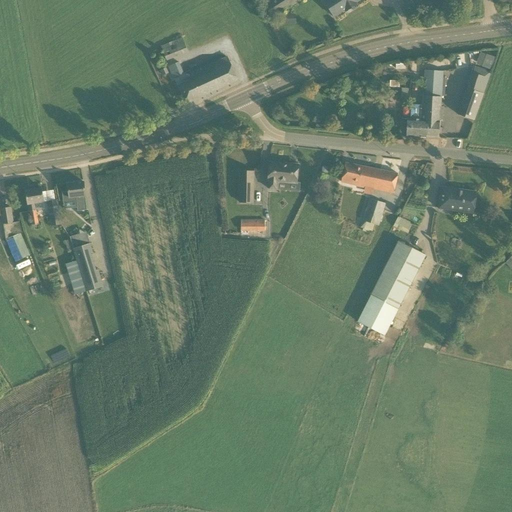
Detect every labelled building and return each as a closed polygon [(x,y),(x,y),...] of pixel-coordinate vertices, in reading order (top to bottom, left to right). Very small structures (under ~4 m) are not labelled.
[(260,0),(272,18),(299,0),(260,0)] [(325,0),(323,1),(334,17),(344,10),(345,12),(357,4),(356,2),(359,0),(325,0)] [(284,23),(295,22),(294,15),(284,15),(284,23)] [(182,38),(160,47),(166,61),(188,52),(182,38)] [(484,62),(493,66),(496,58),(486,54),(484,62)] [(192,79),(180,85),(188,102),(237,80),(226,56),(190,73),(192,79)] [(178,62),(168,67),(173,78),(183,74),(178,62)] [(439,138),(440,121),(442,121),(443,107),(440,106),(441,97),(442,97),(443,71),(424,71),(423,97),(422,105),(410,105),(410,119),(407,119),(406,136),(439,138)] [(473,73),(468,86),(484,92),(488,79),(473,73)] [(457,114),(474,120),(484,92),(468,86),(457,114)] [(297,183),(298,164),(286,163),(286,165),(281,164),(281,163),(269,162),(268,181),(269,181),(268,189),(277,190),(278,182),(297,183)] [(394,193),(398,174),(345,163),(343,172),(341,183),(364,187),(363,194),(371,195),(373,189),(394,193)] [(240,171),(239,192),(253,193),(253,171),(240,171)] [(85,196),(84,182),(67,184),(68,191),(62,192),(63,202),(77,200),(78,210),(86,209),(86,210),(87,210),(85,196)] [(476,192),(463,190),(441,187),(438,208),(473,213),(476,192)] [(28,204),(29,211),(32,231),(39,230),(36,210),(35,203),(44,201),(43,198),(42,188),(25,191),(27,201),(27,204),(28,204)] [(369,199),(360,228),(372,232),(374,225),(378,226),(385,204),(369,199)] [(51,226),(60,225),(56,200),(47,201),(51,226)] [(13,223),(10,207),(0,208),(0,216),(1,216),(2,225),(3,225),(5,240),(1,241),(4,249),(8,247),(14,263),(17,261),(21,270),(31,265),(27,257),(30,256),(21,233),(22,233),(19,222),(13,223)] [(412,224),(398,217),(393,226),(407,233),(412,224)] [(264,220),(240,220),(240,231),(264,231),(264,220)] [(86,232),(70,237),(73,249),(79,269),(78,269),(83,283),(86,291),(103,286),(98,270),(96,270),(91,254),(93,253),(86,232)] [(371,295),(357,322),(384,335),(398,309),(425,256),(398,241),(370,295),(371,295)] [(73,286),(83,283),(78,269),(68,272),(73,286)]
